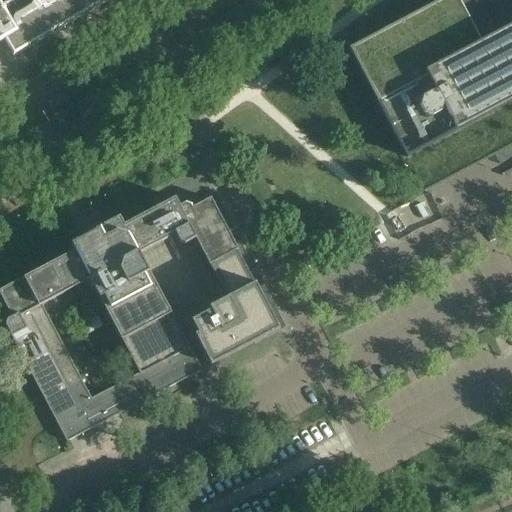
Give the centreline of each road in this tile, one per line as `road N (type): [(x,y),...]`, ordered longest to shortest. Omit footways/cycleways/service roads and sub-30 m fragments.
road 1 (residential): [(327,362),(165,61)]
road 2 (tertiary): [(0,159),(165,61)]
road 3 (tertiary): [(152,40),(0,129)]
